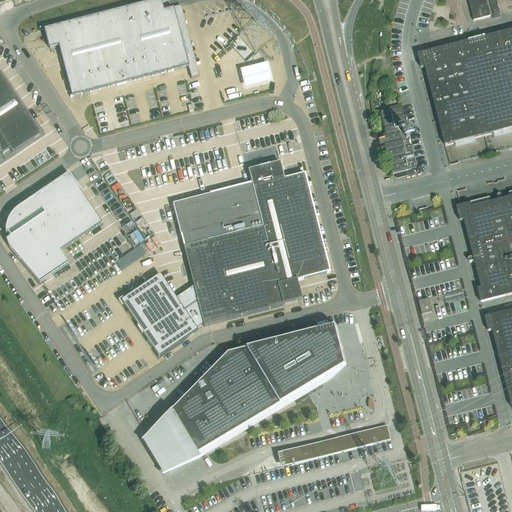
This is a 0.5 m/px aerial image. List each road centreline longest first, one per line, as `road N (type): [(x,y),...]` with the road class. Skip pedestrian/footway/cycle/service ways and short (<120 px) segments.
road 1 (unclassified): [(349,304),(204,342),(108,402),(97,399),(0,256)]
road 2 (unclassified): [(86,149),(267,102),(284,106),(304,130),(349,304)]
road 3 (unclassified): [(86,149),(2,17),(57,0)]
road 4 (secondary): [(317,0),(369,202)]
road 5 (unclassified): [(438,184),(411,75),(417,0)]
road 6 (secondary): [(444,460),(402,291)]
road 7 (secondary): [(391,294),(434,462)]
road 8 (secondary): [(379,199),(344,61)]
road 9 (unknown): [(165,243),(248,218),(239,170)]
